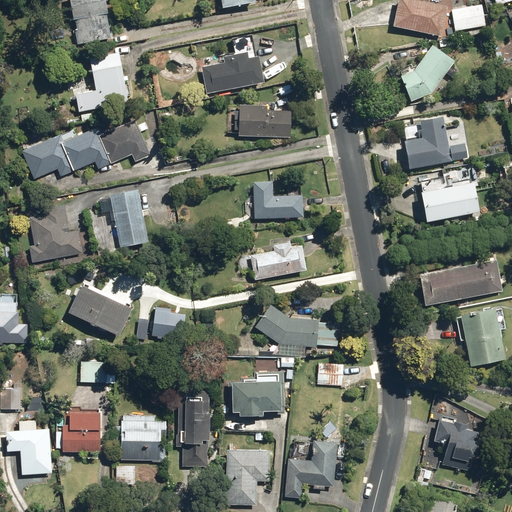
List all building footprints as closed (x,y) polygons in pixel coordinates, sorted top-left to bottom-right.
[(67,0),(76,45),(109,39),(103,4),(124,0),(67,0)] [(216,0),(218,11),(251,5),(249,0),(216,0)] [(444,8),(403,0),(395,0),(390,29),(438,39),(444,8)] [(482,5),(450,11),(454,32),(486,26),(482,5)] [(409,103),(429,95),(430,95),(452,63),(429,48),(413,72),(398,78),(409,103)] [(129,105),(118,54),(90,60),(97,90),(74,95),(78,114),(99,110),(100,111),(129,105)] [(199,66),(205,95),(260,85),(255,56),(199,66)] [(238,106),(237,137),(287,139),(289,109),(238,106)] [(447,147),(441,119),(415,125),(418,140),(402,142),(406,170),(432,166),(432,165),(445,163),(466,159),(463,144),(447,147)] [(32,180),(57,169),(59,176),(94,162),(97,169),(130,156),(133,164),(149,157),(133,121),(126,124),(99,135),(96,128),(61,142),(58,135),(20,152),(32,180)] [(299,197),(269,197),(269,184),(251,184),(252,219),(253,219),(253,220),(300,219),(299,197)] [(418,194),(424,224),(477,214),(471,184),(418,194)] [(134,192),(107,198),(118,248),(145,242),(134,192)] [(63,211),(27,219),(33,246),(29,247),(32,264),(80,255),(76,238),(69,239),(63,211)] [(249,256),(254,282),(303,272),(298,246),(249,256)] [(495,261),(417,276),(423,308),(501,293),(495,261)] [(78,286),(65,314),(114,337),(128,309),(78,286)] [(277,345),(314,349),(314,346),(338,347),(339,325),(316,324),(316,322),(287,320),(266,306),(252,328),(277,345)] [(458,318),(468,368),(504,361),(493,310),(458,318)] [(153,312),(150,337),(180,341),(183,316),(153,312)] [(0,344),(24,344),(24,326),(15,326),(15,314),(0,313),(0,344)] [(145,341),(146,321),(137,320),(135,340),(145,341)] [(219,327),(206,325),(204,335),(218,337),(219,327)] [(299,359),(280,359),(281,373),(281,388),(300,388),(299,359)] [(342,365),(323,364),(322,386),(341,387),(342,365)] [(80,365),(80,382),(112,383),(113,366),(80,365)] [(280,384),(226,384),(227,414),(280,414),(280,384)] [(4,409),(18,409),(17,389),(3,390),(4,409)] [(205,404),(182,404),(182,467),(206,467),(205,404)] [(67,427),(59,427),(59,453),(68,453),(68,454),(98,453),(97,416),(67,416),(67,427)] [(120,418),(120,461),(163,461),(163,418),(120,418)] [(476,434),(465,432),(466,428),(437,422),(433,444),(444,446),(441,460),(470,466),(476,434)] [(5,453),(20,453),(22,476),(49,474),(45,430),(4,432),(5,453)] [(331,489),(334,445),(310,443),(309,462),(286,461),(283,497),(299,498),(300,485),(307,486),(307,487),(331,489)] [(243,452),(228,451),(227,504),(254,504),(254,482),(266,482),(267,452),(243,452)] [(116,467),(115,484),(133,485),(133,467),(116,467)] [(453,511),(455,504),(431,499),(428,511),(427,511),(412,509),(411,511),(453,511)]
